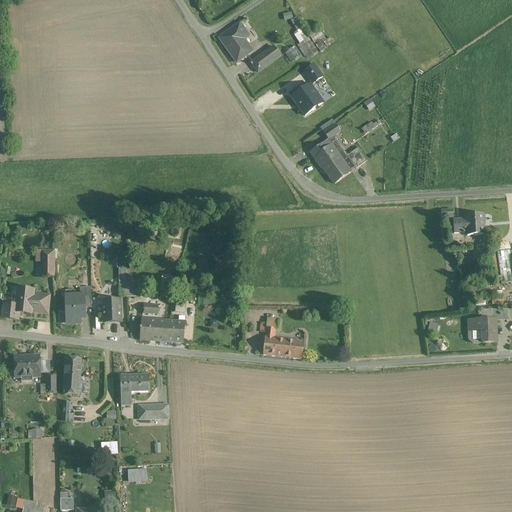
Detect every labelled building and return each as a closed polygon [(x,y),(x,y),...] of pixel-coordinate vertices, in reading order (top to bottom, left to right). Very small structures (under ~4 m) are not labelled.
[(240,24),(219,39),(237,63),(252,52),(244,40),(249,36),(240,24)] [(315,43),(324,36),(320,30),(310,38),(315,43)] [(307,38),(299,42),(309,59),(318,54),(307,38)] [(295,46),(285,54),(292,63),(302,56),(295,46)] [(273,47),(252,62),(251,63),(252,64),(251,65),(252,66),(252,65),(258,73),(280,57),(273,47)] [(314,65),(304,72),(313,84),(323,78),(314,65)] [(310,85),(292,98),(305,117),(323,104),(310,85)] [(335,126),(324,134),(329,140),(340,132),(335,126)] [(342,164),(326,142),(310,153),(322,170),(323,169),(335,185),(352,173),(345,162),(342,164)] [(358,149),(347,157),(356,170),(367,162),(358,149)] [(453,211),(441,211),(442,219),(446,219),(452,219),(454,218),(453,211)] [(483,214),(466,216),(466,220),(467,233),(468,237),(484,236),(483,225),(484,225),(483,214)] [(466,220),(453,221),(454,234),(467,233),(466,220)] [(511,269),(510,252),(497,253),(500,283),(511,281),(511,269)] [(54,259),(42,259),(42,276),(54,276),(54,259)] [(120,298),(127,298),(127,284),(126,269),(119,269),(120,298)] [(127,284),(127,298),(139,298),(139,284),(127,284)] [(91,288),(80,288),(81,297),(85,297),(86,308),(92,308),(91,288)] [(34,291),(18,289),(16,306),(15,313),(19,313),(31,315),(31,313),(47,315),(49,297),(33,295),(34,291)] [(144,292),(143,306),(157,307),(156,315),(165,316),(166,302),(165,302),(165,294),(144,292)] [(81,297),(65,297),(66,324),(81,324),(81,318),(86,318),(86,308),(85,297),(81,297)] [(121,301),(103,302),(103,323),(119,323),(119,315),(121,315),(121,301)] [(16,306),(4,305),(2,319),(18,321),(19,313),(15,313),(16,306)] [(143,315),(156,315),(157,307),(143,306),(143,315)] [(511,309),(491,311),(492,320),(496,319),(496,322),(511,321),(511,309)] [(281,321),(267,319),(266,324),(266,329),(275,330),(280,330),(281,321)] [(492,320),(468,321),(469,340),(473,344),(482,344),(497,344),(496,322),(496,319),(492,320)] [(155,322),(141,321),(140,341),(154,342),(155,322)] [(183,324),(155,322),(154,342),(182,343),(183,324)] [(285,340),(274,339),(275,330),(266,329),(266,324),(261,324),(260,332),(265,333),(263,356),(283,358),(285,340)] [(303,342),(285,340),(283,358),(301,360),(303,342)] [(40,357),(14,358),(15,379),(41,378),(40,357)] [(81,360),(65,359),(64,386),(80,387),(81,360)] [(55,376),(46,376),(46,394),(56,394),(55,376)] [(148,376),(120,376),(121,407),(132,407),(132,395),(149,394),(148,376)] [(80,387),(64,386),(63,395),(79,396),(80,387)] [(71,404),(63,403),(61,423),(74,424),(74,416),(70,416),(71,404)] [(169,406),(138,406),(138,422),(169,421),(169,406)] [(42,431),(29,432),(29,440),(42,440),(42,431)] [(117,443),(101,444),(101,456),(118,455),(117,443)] [(57,474),(49,471),(46,479),(53,482),(57,474)] [(146,472),(129,472),(130,482),(147,481),(146,472)] [(115,491),(104,492),(105,502),(115,502),(115,491)] [(6,505),(26,511),(27,511),(30,505),(36,507),(37,504),(10,494),(6,505)] [(74,500),(60,500),(60,511),(74,511),(74,500)]
